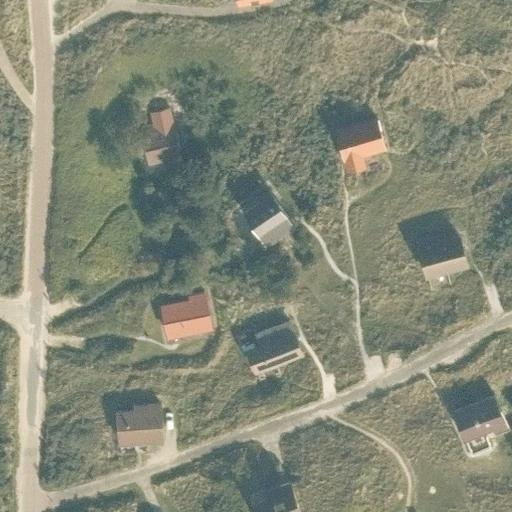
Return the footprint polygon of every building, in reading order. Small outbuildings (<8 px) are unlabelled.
[(164,155),(166,164),(182,161),(172,113),(159,115),(162,129),(144,133),(149,158),(164,155)] [(362,152),(385,145),(376,117),(337,129),(349,168),(365,163),(362,152)] [(261,234),(288,216),(269,188),(256,197),(259,201),(245,211),(261,234)] [(458,233),(408,246),(414,273),(465,260),(458,233)] [(168,333),(211,325),(204,290),(190,293),(191,298),(163,304),(168,333)] [(279,334),(246,347),(255,371),(303,353),(290,318),(275,324),(279,334)] [(466,437),(506,420),(495,392),(454,410),(466,437)] [(120,440),(163,437),(161,402),(146,403),(147,408),(117,410),(120,440)] [(255,503),(257,511),(300,511),(290,482),(273,488),(275,496),(255,503)]
